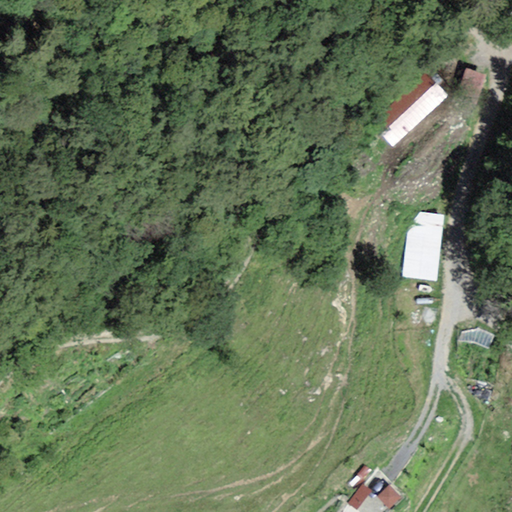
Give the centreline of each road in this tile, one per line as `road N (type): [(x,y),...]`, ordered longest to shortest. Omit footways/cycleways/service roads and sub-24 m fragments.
road 1 (track): [(0,375),(55,344),(169,328),(201,313),(237,274),(271,159),(297,125),(438,34),(471,25),(488,31),(497,58),(490,125),(468,185),(469,249),(474,283),(511,341)]
road 2 (track): [(484,303),(461,306),(444,325),(443,371),(465,424),(421,511)]
